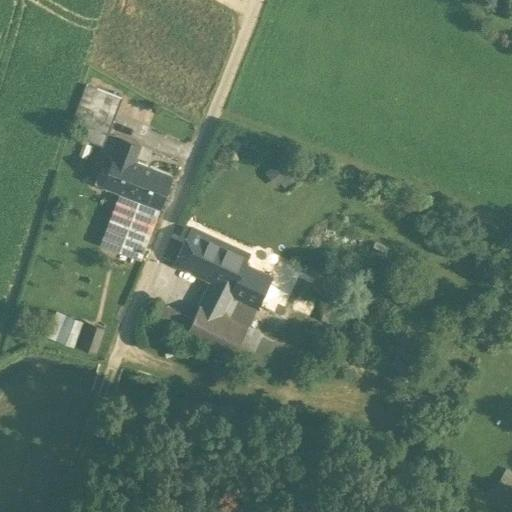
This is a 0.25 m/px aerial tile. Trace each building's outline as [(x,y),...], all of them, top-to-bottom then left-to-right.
[(110,133),(121,94),(85,83),(73,122),(110,133)] [(143,145),(124,137),(112,166),(101,161),(92,182),(112,190),(92,237),(134,255),(154,208),(159,210),(173,177),(136,162),(143,145)] [(282,163),(270,170),(277,183),(290,176),(282,163)] [(164,301),(154,319),(240,357),(281,265),(236,245),(244,231),(222,220),(214,238),(191,227),(175,263),(211,282),(197,317),(164,301)] [(46,335),(75,347),(85,320),(56,309),(46,335)] [(95,327),(86,353),(105,361),(115,336),(95,327)] [(511,511),(511,470),(507,468),(489,499),(510,511),(511,511)]
